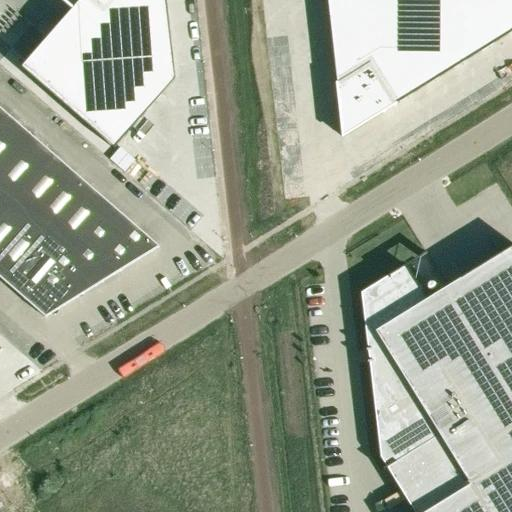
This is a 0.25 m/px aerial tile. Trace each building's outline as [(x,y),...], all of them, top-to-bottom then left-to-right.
[(59,0),(71,10),(20,68),(114,150),(175,80),(165,0),(59,0)] [(511,0),(326,0),(333,58),(336,84),(337,99),(339,99),(343,136),(381,113),(382,114),(386,112),(384,110),(391,105),(393,108),(396,105),(511,32),(511,0)] [(0,217),(54,156),(0,108),(0,217)] [(125,172),(135,161),(120,148),(110,159),(109,160),(124,173),(125,172)] [(54,156),(0,217),(0,279),(45,318),(159,247),(140,231),(73,172),(54,156)] [(363,295),(369,349),(365,350),(366,352),(369,352),(371,361),(367,362),(367,364),(371,364),(377,414),(388,432),(404,458),(438,436),(469,485),(447,499),(448,500),(429,511),(511,511),(511,246),(489,261),(490,263),(466,278),(465,276),(427,299),(407,267),(427,254),(426,252),(387,277),(388,279),(363,295)] [(93,459),(6,511),(218,511),(219,511),(217,511),(206,511),(162,439),(145,449),(135,433),(97,457),(96,455),(92,458),(93,459)]
